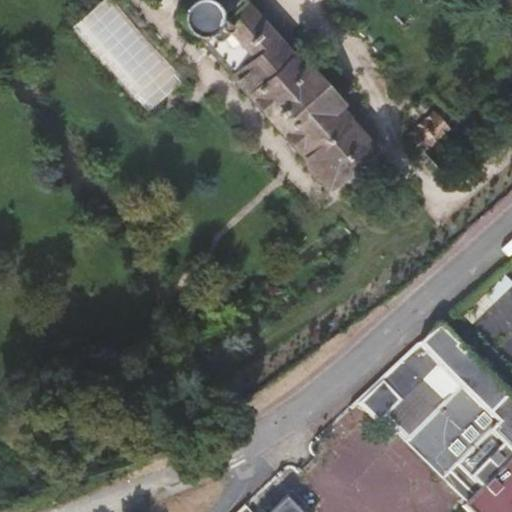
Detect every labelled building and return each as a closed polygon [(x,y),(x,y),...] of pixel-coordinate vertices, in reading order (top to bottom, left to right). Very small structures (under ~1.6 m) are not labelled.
[(308,68),(304,71),(276,41),(243,2),(246,0),(187,0),(183,2),(179,8),(178,17),(181,26),(188,31),(195,32),(281,132),(315,172),(310,184),(317,191),(328,190),(331,192),(375,154),(338,110),(342,107),(308,68)] [(355,95),(322,57),(308,68),(342,107),(355,95)] [(511,511),(511,403),(436,326),(435,325),(353,402),(379,428),(385,423),(466,503),(459,510),(461,511),(511,511)] [(299,511),(308,504),(293,490),(282,500),(292,511),(299,511)] [(269,511),(244,511),(241,508),(236,511),(292,511),(282,500),(269,511)]
